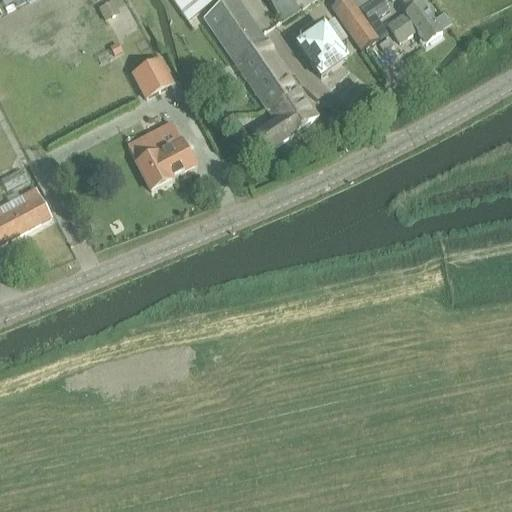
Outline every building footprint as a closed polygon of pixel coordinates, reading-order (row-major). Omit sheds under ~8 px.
[(170,0),(188,25),(193,32),(207,23),(206,22),(231,3),(228,0),(170,0)] [(266,0),(283,25),(320,0),(266,0)] [(376,40),(362,20),(358,15),(360,14),(380,1),(382,0),(347,0),(333,11),(363,55),(378,44),(376,40)] [(318,120),(299,93),(302,90),(295,79),(291,81),(264,44),(266,43),(235,1),(231,3),(206,22),(207,23),(277,124),(257,138),(270,156),(318,120)] [(380,1),(360,14),(379,43),(387,38),(377,22),(389,15),(380,1)] [(121,18),(113,4),(99,12),(106,26),(121,18)] [(418,35),(427,50),(443,40),(441,37),(434,26),(423,8),(389,30),(400,47),(418,35)] [(444,19),(434,26),(441,37),(451,30),(444,19)] [(298,48),(321,81),(347,62),(324,29),(298,48)] [(132,78),(145,102),(171,89),(158,64),(132,78)] [(195,171),(181,145),(172,126),(127,149),(136,168),(150,195),(171,184),(171,183),(195,171)] [(27,185),(21,173),(1,184),(7,196),(27,185)] [(0,248),(50,221),(36,194),(0,212),(0,248)]
